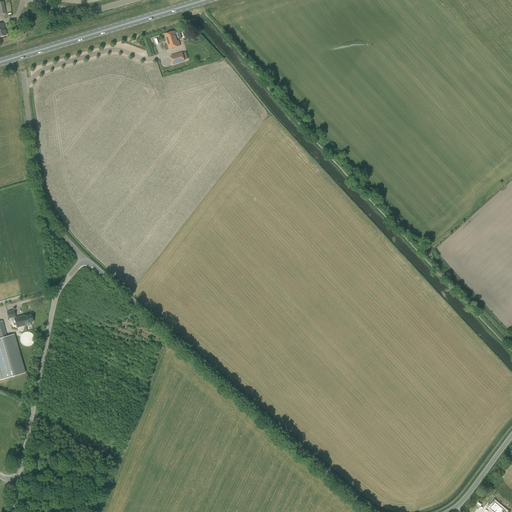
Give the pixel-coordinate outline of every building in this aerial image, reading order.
[(177,40),(175,32),(165,35),(167,41),(166,41),(169,49),(180,46),(178,40),(177,40)] [(187,59),(185,52),(182,53),(171,56),(173,63),(187,59)] [(15,318),(14,310),(7,312),(8,319),(9,319),(9,320),(11,322),(15,321),(17,328),(27,325),(27,324),(33,322),(31,314),(25,316),(25,315),(15,318)] [(14,334),(0,338),(0,380),(25,373),(25,372),(14,334)] [(499,511),(500,511),(501,511),(504,508),(493,500),(488,507),(494,511),(499,511)]
